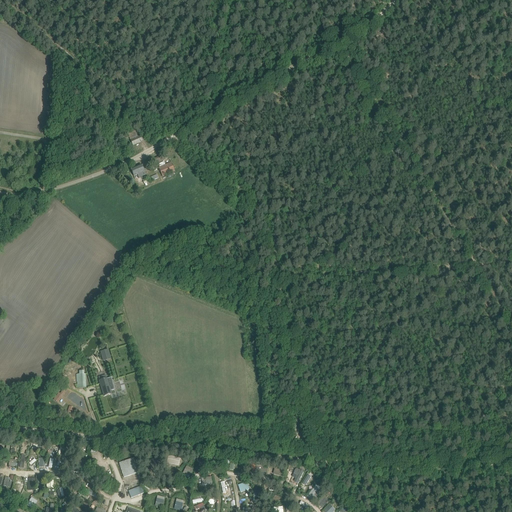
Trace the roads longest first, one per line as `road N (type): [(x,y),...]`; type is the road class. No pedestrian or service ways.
road 1 (track): [(511,326),(337,41)]
road 2 (unclassified): [(0,426),(312,458)]
road 3 (track): [(397,0),(170,138)]
road 4 (track): [(277,274),(511,262)]
road 5 (track): [(170,138),(37,23),(0,6)]
road 6 (track): [(312,458),(511,461)]
road 7 (track): [(312,458),(277,274)]
road 8 (unclassified): [(14,195),(90,176),(170,138)]
road 9 (track): [(213,170),(261,217),(277,274)]
